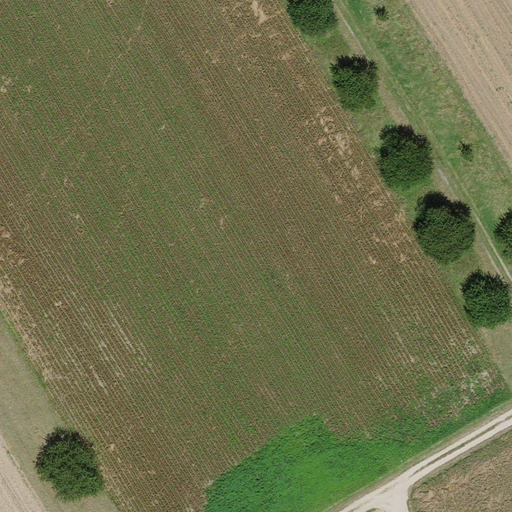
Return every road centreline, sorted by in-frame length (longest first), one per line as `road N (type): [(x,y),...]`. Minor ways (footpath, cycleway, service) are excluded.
road 1 (track): [(511,277),(341,0)]
road 2 (track): [(349,511),(511,414)]
